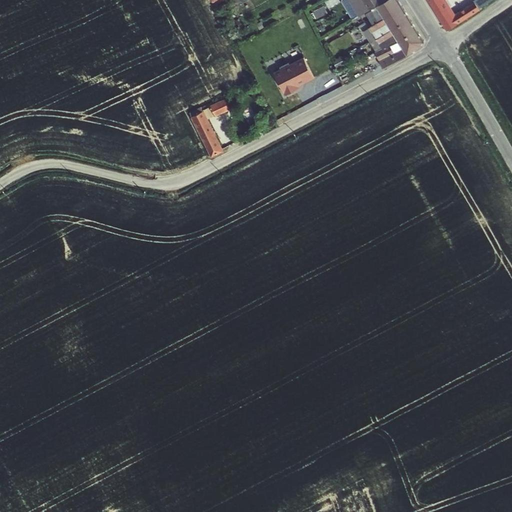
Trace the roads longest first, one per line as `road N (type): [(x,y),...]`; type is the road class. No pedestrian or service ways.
road 1 (unclassified): [(443,45),(176,181),(155,185),(69,163),(34,163),(0,184)]
road 2 (tertiary): [(511,162),(443,45)]
